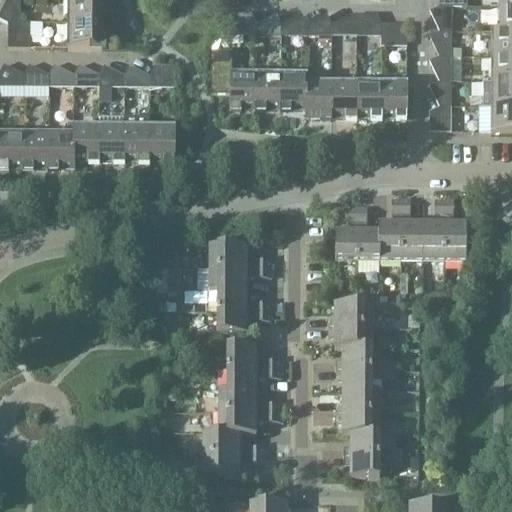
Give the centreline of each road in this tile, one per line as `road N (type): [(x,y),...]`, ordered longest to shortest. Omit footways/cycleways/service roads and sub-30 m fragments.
road 1 (residential): [(348,511),(302,480),(293,191)]
road 2 (residential): [(0,256),(20,244),(293,191)]
road 3 (residential): [(293,191),(511,185)]
